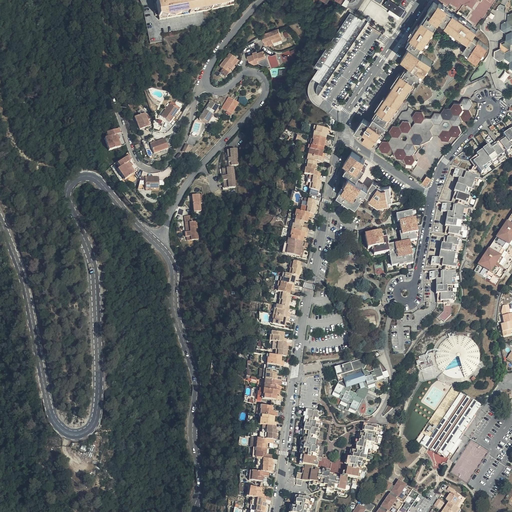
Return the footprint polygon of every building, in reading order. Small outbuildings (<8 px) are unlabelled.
[(170,0),(156,3),(156,4),(157,9),(160,21),(234,6),(234,3),(237,1),(236,0),(170,0)] [(437,5),(432,2),(426,11),(427,12),(417,27),(416,26),(408,38),(409,39),(405,45),(409,47),(401,59),(410,65),(405,71),(404,70),(400,76),(398,75),(390,87),(392,88),(384,100),(382,99),(374,111),(376,112),(371,118),(373,119),(369,125),(363,121),(355,133),(363,138),(362,141),(370,146),(374,140),(377,141),(386,127),(383,126),(387,120),(390,121),(398,109),(396,108),(404,97),(406,98),(414,85),(411,83),(415,78),(416,79),(420,73),(423,75),(432,62),(417,53),(421,47),(422,48),(430,35),(429,34),(437,23),(449,31),(448,32),(461,41),(462,39),(468,43),(462,52),(468,55),(467,57),(476,63),(487,47),(478,41),(476,43),(471,39),(476,32),(470,28),(471,26),(458,18),(458,19),(446,11),(447,10),(438,4),(437,5)] [(387,2),(382,9),(399,20),(404,13),(387,2)] [(511,15),(507,16),(507,23),(501,24),(500,30),(506,34),(506,40),(499,43),(499,50),(504,53),(503,59),(504,59),(508,63),(508,69),(511,71),(511,15)] [(283,39),(279,28),(262,34),(266,45),(270,44),(269,42),(273,41),(274,42),(283,39)] [(264,51),(264,50),(257,52),(257,51),(254,52),(254,54),(248,56),(249,60),(254,58),(256,63),(260,62),(270,67),(269,69),(280,65),(276,54),(273,55),(264,51)] [(504,53),(499,50),(493,52),(493,58),(498,62),(503,59),(504,53)] [(239,60),(231,53),(221,66),(224,68),(221,72),(227,76),(231,70),(230,69),(233,65),(234,66),(239,60)] [(239,102),(229,96),(222,108),(232,114),(239,102)] [(219,106),(211,101),(199,119),(207,124),(219,106)] [(402,161),(404,167),(411,167),(415,162),(412,156),(416,151),(415,146),(420,146),(429,141),(432,136),(439,136),(441,141),(448,142),(452,136),(456,136),(460,130),(464,129),(468,124),(467,119),(471,114),(470,109),(472,106),(469,101),(462,101),(459,106),(453,106),(451,108),(445,108),(441,114),(435,113),(431,118),(424,118),(420,124),(415,123),(411,129),(408,123),(402,123),(398,128),(392,128),(388,133),(391,139),(388,144),(381,143),(377,150),(379,155),(387,156),(390,150),(395,160),(402,161)] [(171,103),(162,115),(171,122),(176,115),(180,109),(171,103)] [(422,113),(416,112),(412,118),(415,123),(420,124),(424,118),(422,113)] [(151,125),(146,113),(135,117),(140,130),(151,125)] [(122,133),(121,128),(106,133),(108,138),(104,139),(108,151),(122,146),(118,135),(122,133)] [(310,134),(309,138),(324,141),(325,135),(328,136),(329,132),(313,129),(311,134),(310,134)] [(511,130),(504,136),(505,138),(499,142),(510,157),(511,155),(511,130)] [(169,149),(164,138),(150,144),(154,155),(169,149)] [(324,141),(309,138),(309,142),(310,143),(309,148),(322,151),(325,152),(326,148),(323,147),(324,141)] [(183,151),(188,153),(194,148),(186,143),(183,151)] [(507,159),(496,144),(490,148),(489,147),(477,155),(478,157),(471,161),(481,175),(483,174),(484,175),(488,172),(487,171),(495,165),(494,163),(499,160),(501,163),(507,159)] [(307,158),(323,161),(324,157),(321,156),(322,151),(309,148),(307,158)] [(228,150),(229,166),(239,165),(237,149),(228,150)] [(366,164),(351,154),(343,166),(347,169),(343,175),(348,179),(336,197),(344,202),(346,203),(345,204),(348,206),(350,204),(357,207),(364,197),(370,201),(369,203),(378,209),(391,205),(392,205),(392,202),(394,202),(391,188),(383,190),(374,184),(370,189),(364,185),(363,186),(358,183),(361,178),(362,178),(366,172),(363,169),(366,164)] [(303,167),(315,169),(316,163),(322,165),(323,161),(307,158),(305,164),(304,164),(303,167)] [(129,166),(126,161),(112,171),(121,185),(133,177),(126,168),(129,166)] [(234,167),(223,168),(224,176),(225,176),(225,180),(224,180),(225,188),(229,188),(236,187),(234,167)] [(314,175),(315,169),(303,167),(302,171),(304,171),(303,177),(313,179),(319,180),(320,177),(314,175)] [(461,180),(462,180),(465,173),(457,170),(454,177),(461,180)] [(156,182),(167,177),(165,171),(163,173),(159,174),(156,175),(156,182)] [(465,181),(462,180),(461,180),(455,193),(460,195),(457,202),(469,206),(472,199),(470,198),(473,192),(475,193),(477,186),(478,187),(479,183),(478,183),(480,179),(468,175),(465,181)] [(319,180),(313,179),(312,183),(310,183),(309,186),(310,186),(309,193),(310,194),(318,195),(320,185),(318,185),(319,180)] [(157,193),(157,182),(156,182),(143,182),(143,193),(157,193)] [(201,211),(200,194),(193,195),(193,199),(194,199),(195,203),(194,204),(195,212),(201,211)] [(305,210),(304,216),(312,218),(314,218),(315,208),(313,208),(314,204),(308,203),(307,207),(305,206),(304,210),(305,210)] [(451,208),(443,206),(441,214),(448,215),(446,229),(451,230),(450,237),(462,239),(463,231),(461,231),(463,223),(465,224),(466,218),(467,218),(468,214),(467,214),(468,211),(455,208),(453,216),(450,215),(451,208)] [(293,219),(292,223),(303,226),(308,227),(309,222),(311,222),(312,218),(304,216),(295,214),(294,219),(293,219)] [(413,222),(412,215),(396,218),(398,225),(399,225),(402,237),(400,237),(403,248),(396,249),(395,248),(388,249),(386,242),(382,243),(380,235),(365,239),(368,252),(372,251),(374,258),(389,255),(392,269),(399,268),(399,270),(413,267),(412,259),(414,258),(411,244),(418,243),(416,236),(418,235),(417,228),(415,222),(413,222)] [(511,216),(475,272),(499,287),(508,272),(510,273),(511,269),(511,216)] [(186,229),(186,223),(179,223),(180,240),(181,240),(181,244),(180,244),(180,249),(192,248),(192,229),(186,229)] [(292,234),(307,237),(308,233),(302,231),(303,226),(292,223),(291,228),(293,228),(292,234)] [(307,241),(307,237),(292,234),(290,239),(289,239),(288,243),(304,246),(305,241),(307,241)] [(443,247),(441,261),(443,261),(442,268),(456,270),(457,268),(459,268),(459,264),(458,264),(460,257),(457,256),(458,249),(460,249),(461,242),(449,240),(448,247),(443,247)] [(305,246),(304,246),(288,243),(286,253),(301,256),(302,251),(304,251),(305,246)] [(290,272),(289,278),(298,280),(299,280),(301,270),(299,269),(299,266),(293,265),(292,268),(290,268),(289,272),(290,272)] [(297,284),(298,280),(289,278),(280,276),(279,283),(278,283),(277,285),(278,286),(279,286),(293,289),(295,284),(297,284)] [(441,283),(438,283),(437,283),(436,297),(438,297),(438,304),(455,304),(455,300),(457,300),(457,297),(452,297),(452,290),(454,290),(454,283),(456,283),(456,279),(455,279),(455,276),(441,276),(441,283)] [(279,286),(278,286),(277,292),(276,292),(275,295),(276,295),(284,297),(291,298),(292,293),(293,294),(295,289),(293,289),(279,286)] [(291,298),(284,297),(283,301),(281,300),(280,304),(282,304),(281,310),(290,312),(292,302),(290,302),(291,298)] [(289,317),(290,312),(281,310),(275,309),(274,314),(275,314),(275,318),(290,322),(290,317),(289,317)] [(451,309),(444,309),(444,315),(438,321),(441,324),(442,323),(445,325),(451,318),(451,309)] [(290,322),(275,318),(273,325),(272,325),(271,330),(287,332),(288,327),(289,327),(290,322)] [(284,337),(269,335),(269,339),(271,339),(270,345),(285,346),(285,343),(283,342),(284,337)] [(466,337),(461,336),(457,335),(452,336),(448,338),(444,340),(441,344),(440,344),(438,348),(437,352),(436,357),(437,361),(438,366),(440,370),(444,373),(447,376),(452,378),(456,378),(461,378),(465,377),(470,375),(473,372),(476,368),(478,364),(479,359),(479,355),(478,350),(476,346),(473,342),(470,339),(466,337)] [(285,346),(270,345),(268,359),(281,360),(285,361),(287,347),(285,346)] [(268,359),(266,358),(266,363),(267,363),(266,368),(273,369),(283,370),(283,367),(280,366),(281,360),(268,359)] [(365,362),(361,359),(335,368),(338,381),(333,392),(339,396),(342,392),(344,393),(340,402),(346,406),(347,404),(350,406),(348,411),(353,414),(362,399),(357,397),(358,395),(349,390),(350,388),(350,387),(363,382),(366,389),(370,392),(377,390),(376,385),(386,381),(380,368),(373,371),(374,374),(370,375),(362,369),(367,363),(365,362)] [(432,362),(428,363),(428,364),(424,369),(426,375),(435,372),(432,362)] [(262,383),(281,386),(282,381),(275,380),(276,374),(272,373),(264,372),(264,376),(266,376),(266,378),(263,378),(262,383)] [(280,390),(281,386),(262,383),(262,387),(265,388),(265,390),(262,390),(261,393),(263,393),(275,394),(275,390),(280,390)] [(484,405),(462,391),(431,437),(424,433),(419,442),(430,449),(431,450),(432,448),(438,452),(444,455),(445,454),(450,457),(460,441),(462,442),(480,414),(479,414),(484,405)] [(263,393),(262,402),(281,395),(275,394),(263,393)] [(280,399),(281,395),(262,402),(262,404),(277,406),(278,399),(280,399)] [(259,419),(260,419),(274,421),(277,421),(277,416),(271,415),(271,411),(260,409),(259,419)] [(306,472),(304,481),(304,488),(310,488),(320,490),(320,491),(330,493),(329,495),(333,496),(332,498),(335,498),(336,496),(343,497),(343,495),(347,496),(349,480),(360,482),(361,477),(364,478),(365,471),(367,471),(367,467),(365,467),(366,464),(369,464),(369,461),(371,461),(372,453),(374,454),(374,450),(373,450),(373,446),(376,447),(377,443),(379,443),(380,440),(378,439),(378,436),(382,436),(382,433),(381,432),(381,429),(366,426),(365,430),(367,430),(366,434),(365,433),(363,440),(361,440),(360,443),(357,443),(357,447),(358,447),(358,450),(356,450),(355,458),(353,458),(352,461),(349,461),(348,464),(350,464),(349,468),(347,467),(346,475),(344,474),(344,479),(346,479),(345,481),(339,480),(338,482),(335,481),(335,480),(332,479),(332,477),(329,477),(329,478),(321,477),(321,476),(319,476),(319,474),(321,474),(322,470),(320,470),(321,463),(320,463),(320,458),(322,459),(322,455),(321,454),(321,451),(320,451),(321,444),(319,444),(320,440),(321,440),(321,436),(320,436),(322,425),(320,424),(320,421),(322,421),(323,418),(307,415),(307,419),(305,419),(305,422),(308,423),(307,426),(305,426),(305,430),(306,430),(304,438),(303,438),(302,441),(304,442),(303,448),(305,449),(305,452),(306,452),(305,457),(302,456),(302,460),(303,461),(302,467),(303,467),(303,472),(306,472)] [(269,430),(275,431),(276,431),(276,426),(274,426),(274,421),(260,419),(259,425),(260,425),(260,429),(269,430)] [(275,435),(275,431),(269,430),(260,429),(259,429),(258,443),(275,445),(276,445),(277,435),(275,435)] [(256,442),(255,452),(268,453),(268,449),(274,449),(275,445),(258,443),(256,442)] [(268,453),(255,452),(254,462),(265,463),(273,464),(273,459),(267,459),(268,453)] [(263,472),(263,476),(271,477),(273,477),(274,467),(273,467),(273,464),(265,463),(265,468),(263,468),(262,472),(263,472)] [(270,482),(271,477),(263,476),(252,475),(250,486),(263,488),(264,481),(270,482)] [(419,495),(398,481),(377,511),(407,511),(416,500),(419,495)] [(250,492),(248,501),(254,502),(260,503),(267,504),(268,500),(262,499),(263,494),(250,492)] [(446,499),(448,501),(456,506),(460,500),(457,498),(459,496),(454,493),(453,496),(450,494),(446,499)] [(447,505),(446,507),(452,511),(456,511),(459,508),(456,506),(448,501),(446,504),(447,505)] [(256,511),(267,511),(268,509),(266,509),(267,504),(260,503),(254,502),(253,510),(257,511),(256,511)] [(359,503),(353,511),(364,511),(367,509),(359,503)]
